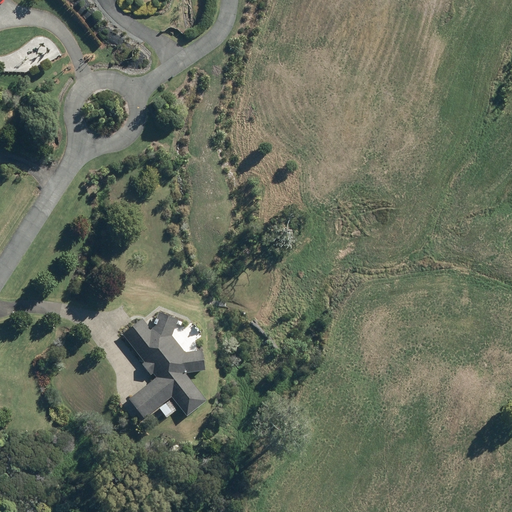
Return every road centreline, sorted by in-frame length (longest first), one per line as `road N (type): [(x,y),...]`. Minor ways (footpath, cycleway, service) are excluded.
road 1 (residential): [(86,133),(81,91),(103,63),(137,73),(143,83),(142,107),(111,133)]
road 2 (residential): [(0,265),(86,133)]
